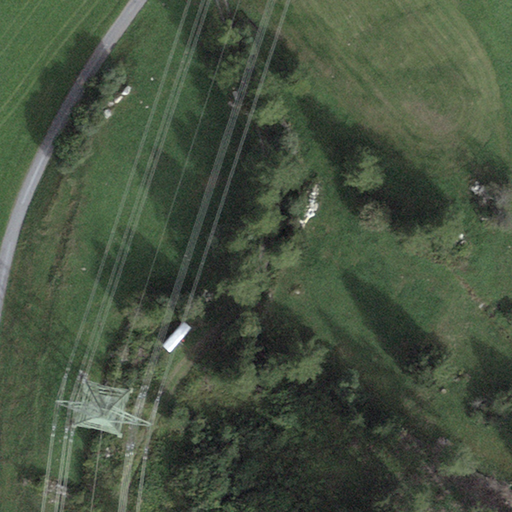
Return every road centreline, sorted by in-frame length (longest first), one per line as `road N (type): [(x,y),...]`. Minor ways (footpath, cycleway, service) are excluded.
road 1 (track): [(221,0),(266,141),(267,252),(254,297),(181,374),(137,453),(124,499)]
road 2 (track): [(0,286),(42,151),(140,0)]
